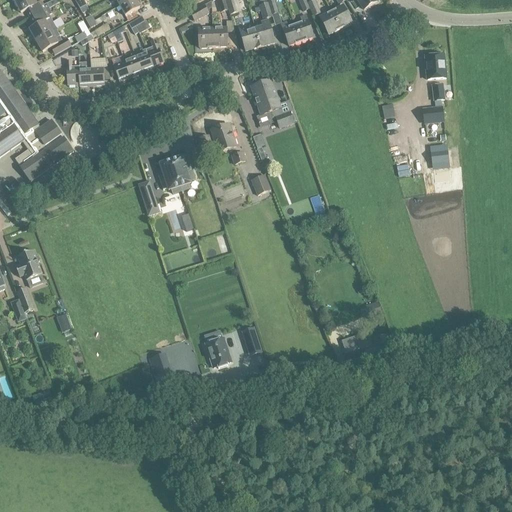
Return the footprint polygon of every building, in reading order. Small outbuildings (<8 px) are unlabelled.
[(19,0),(15,2),(21,14),(26,11),(28,14),(30,19),(36,16),(49,9),(47,4),(44,6),(43,3),(37,6),(34,0),(19,0)] [(140,9),(134,0),(132,0),(120,7),(125,17),(140,9)] [(231,0),(226,2),(228,11),(230,15),(239,13),(235,0),(231,0)] [(309,10),(307,5),(305,0),(298,0),(299,1),(304,12),(309,10)] [(312,0),(305,0),(307,5),(308,4),(313,17),(320,14),(315,1),(313,2),(312,0)] [(348,0),(350,3),(355,0),(356,0),(363,11),(377,2),(375,0),(348,0)] [(221,13),(228,11),(226,2),(219,4),(221,13)] [(268,3),(269,4),(272,16),(278,14),(275,2),(268,3)] [(272,18),(272,16),(269,4),(260,7),(264,20),(272,18)] [(86,6),(80,9),(82,14),(89,11),(86,6)] [(204,6),(190,14),(195,22),(209,14),(204,6)] [(332,13),(340,30),(352,24),(343,7),(332,13)] [(35,28),(29,31),(36,42),(56,30),(57,30),(51,18),(50,16),(52,15),(49,9),(36,16),(30,19),(33,24),(35,28)] [(329,36),(340,30),(332,13),(320,19),(329,36)] [(88,24),(94,21),(92,16),(85,20),(88,24)] [(295,26),(301,43),(314,39),(306,16),(300,18),(302,24),(295,26)] [(97,25),(94,21),(88,24),(90,29),(97,25)] [(146,22),(132,30),(135,36),(138,34),(139,35),(150,29),(146,22)] [(255,30),(260,48),(274,44),(268,22),(262,24),(263,28),(255,30)] [(78,26),(82,34),(88,31),(84,23),(78,26)] [(301,43),(295,26),(288,29),(286,23),(281,25),(289,48),(301,43)] [(260,48),(255,30),(247,33),(246,28),(239,30),(246,52),(260,48)] [(227,29),(212,30),(213,49),(227,48),(227,29)] [(56,30),(36,42),(42,53),(50,49),(55,57),(71,48),(69,45),(66,39),(62,41),(60,37),(60,36),(56,30)] [(199,50),(213,49),(212,30),(198,30),(199,50)] [(86,39),(85,40),(88,43),(93,40),(88,31),(82,34),(86,39)] [(123,42),(121,34),(118,31),(113,34),(115,38),(117,44),(123,42)] [(152,68),(153,68),(164,64),(155,41),(151,43),(153,48),(145,51),(147,54),(152,68)] [(147,54),(136,58),(142,74),(154,70),(153,68),(152,68),(147,54)] [(445,56),(426,58),(427,81),(446,80),(445,56)] [(124,62),(131,79),(142,74),(136,58),(124,62)] [(91,60),(91,70),(92,87),(104,86),(103,59),(91,60)] [(80,86),(79,70),(79,67),(71,68),(71,62),(66,62),(67,87),(79,86),(80,86)] [(131,79),(124,62),(113,66),(119,83),(131,79)] [(91,70),(79,70),(80,86),(79,86),(79,88),(92,87),(91,70)] [(31,184),(44,175),(43,174),(55,165),(56,166),(57,166),(56,165),(72,153),(73,154),(74,154),(63,139),(63,140),(61,137),(62,136),(51,121),(50,122),(51,122),(41,130),(38,126),(39,125),(34,119),(26,108),(27,108),(26,107),(18,97),(19,96),(18,95),(17,96),(9,85),(10,84),(1,71),(0,72),(0,158),(10,152),(11,152),(11,151),(22,144),(23,144),(28,151),(15,160),(21,169),(31,184)] [(271,82),(261,85),(271,114),(281,110),(271,82)] [(261,117),(271,114),(261,85),(251,89),(261,117)] [(442,87),(433,88),(435,102),(444,101),(442,87)] [(423,110),(425,125),(445,123),(444,108),(423,110)] [(276,117),(280,130),(295,125),(291,112),(276,117)] [(254,116),(246,118),(249,130),(257,128),(254,116)] [(216,147),(212,148),(209,137),(198,141),(203,158),(214,154),(218,153),(218,154),(236,148),(229,126),(211,132),(216,147)] [(445,151),(429,154),(431,164),(447,161),(445,151)] [(234,167),(243,164),(247,163),(244,153),(231,157),(234,167)] [(195,166),(203,164),(199,154),(192,157),(195,166)] [(183,158),(171,162),(182,193),(190,190),(189,185),(192,184),(191,182),(196,181),(193,171),(188,173),(183,158)] [(182,193),(171,162),(160,166),(165,180),(160,182),(163,191),(168,190),(169,192),(172,191),(173,196),(182,193)] [(433,173),(434,181),(447,179),(446,172),(433,173)] [(252,182),(258,197),(272,192),(266,176),(252,182)] [(150,185),(140,188),(149,217),(159,213),(150,185)] [(2,193),(5,203),(19,197),(16,188),(2,193)] [(0,197),(0,206),(4,211),(8,208),(0,197)] [(24,277),(26,282),(42,276),(38,265),(39,262),(39,260),(39,258),(37,256),(35,255),(33,252),(17,258),(20,266),(15,267),(20,279),(24,277)] [(26,290),(18,293),(25,314),(34,310),(26,290)] [(26,320),(19,301),(11,304),(16,316),(18,315),(21,322),(26,320)] [(50,306),(52,312),(63,309),(61,303),(50,306)] [(379,303),(365,307),(370,321),(383,316),(379,303)] [(56,319),(62,334),(73,330),(67,315),(56,319)] [(102,334),(117,331),(115,324),(100,327),(102,334)] [(84,342),(97,337),(94,330),(81,336),(84,342)] [(259,347),(254,330),(242,334),(248,351),(259,347)] [(224,340),(206,345),(213,369),(218,368),(218,370),(227,367),(227,365),(231,364),(224,340)] [(379,347),(362,352),(360,344),(342,350),(346,362),(362,357),(364,367),(383,361),(379,347)] [(151,373),(165,365),(159,354),(145,362),(151,373)] [(307,363),(285,365),(287,377),(309,374),(307,363)] [(80,385),(69,390),(72,396),(83,391),(80,385)]
